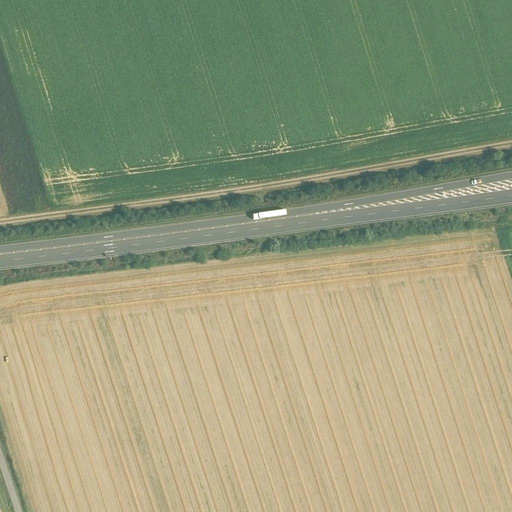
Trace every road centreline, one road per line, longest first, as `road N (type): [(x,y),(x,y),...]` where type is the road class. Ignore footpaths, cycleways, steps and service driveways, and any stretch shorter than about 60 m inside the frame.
road 1 (track): [(511,143),(0,225)]
road 2 (trunk): [(285,222),(0,259)]
road 3 (trunk): [(511,180),(285,222)]
road 4 (trunk): [(285,222),(511,197)]
